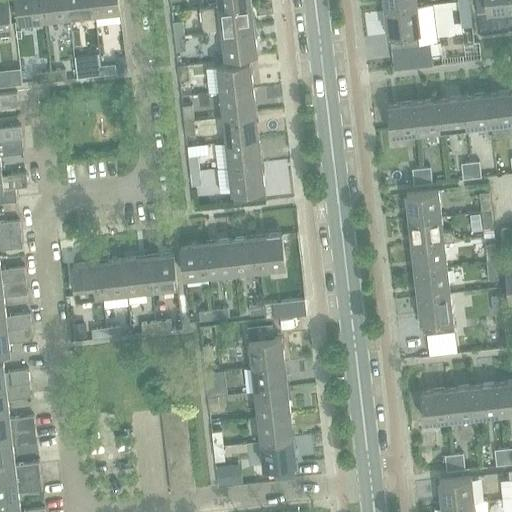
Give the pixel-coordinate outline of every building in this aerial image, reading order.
[(0,0),(0,30),(12,29),(8,0),(0,0)] [(16,0),(19,21),(45,18),(42,0),(16,0)] [(42,0),(45,18),(70,15),(67,0),(42,0)] [(67,0),(70,15),(95,12),(93,0),(67,0)] [(119,0),(93,0),(95,12),(120,9),(119,0)] [(384,0),(385,8),(417,5),(416,0),(384,0)] [(511,0),(486,0),(488,11),(511,8),(511,0)] [(205,32),(222,30),(254,26),(251,1),(219,5),(202,7),(205,32)] [(419,43),(418,31),(420,31),(417,5),(385,8),(388,34),(390,34),(392,46),(419,43)] [(463,26),(472,25),(470,7),(461,8),(463,26)] [(183,20),(173,21),(175,36),(184,35),(184,29),(183,20)] [(254,26),(222,30),(225,56),(257,52),(254,26)] [(184,35),(175,36),(177,50),(186,49),(184,35)] [(218,65),(221,90),(253,86),(250,61),(218,65)] [(115,63),(101,64),(102,74),(116,72),(115,63)] [(101,64),(86,66),(87,76),(102,74),(101,64)] [(188,64),(178,65),(180,80),(189,79),(188,64)] [(65,68),(51,70),(52,80),(67,78),(65,68)] [(51,70),(36,72),(37,81),(52,80),(51,70)] [(221,90),(223,115),(256,112),(253,86),(221,90)] [(491,122),(511,120),(511,89),(488,92),(491,122)] [(0,92),(0,107),(19,105),(17,91),(0,92)] [(466,125),(491,122),(488,92),(463,94),(466,125)] [(442,128),(466,125),(463,94),(439,97),(442,128)] [(417,130),(442,128),(439,97),(414,100),(417,130)] [(392,133),(417,130),(414,100),(388,103),(392,133)] [(192,104),(183,105),(185,120),(194,119),(192,104)] [(216,123),(214,123),(215,140),(226,139),(226,140),(259,137),(256,112),(223,115),(215,116),(216,123)] [(215,116),(194,119),(195,126),(214,123),(216,123),(215,116)] [(194,119),(185,120),(186,134),(196,133),(195,126),(194,119)] [(266,149),(283,146),(279,124),(262,126),(266,149)] [(0,140),(23,138),(21,125),(0,126),(0,140)] [(226,140),(229,165),(262,162),(259,137),(226,140)] [(0,140),(0,163),(1,164),(0,154),(24,152),(23,138),(0,140)] [(198,154),(189,155),(190,170),(200,169),(198,154)] [(479,161),(470,162),(472,177),(481,176),(479,161)] [(262,162),(229,165),(232,191),(265,187),(262,162)] [(470,162),(461,163),(463,178),(472,177),(470,162)] [(0,187),(16,186),(28,185),(26,171),(2,174),(1,164),(0,163),(0,187)] [(421,167),(412,168),(413,177),(414,184),(423,183),(421,167)] [(430,167),(421,167),(423,183),(432,182),(431,177),(430,167)] [(200,169),(190,170),(192,184),(202,183),(200,169)] [(0,187),(0,201),(18,200),(16,186),(0,187)] [(407,193),(410,219),(442,215),(439,189),(407,193)] [(489,192),(479,193),(482,211),(491,210),(489,192)] [(491,210),(482,211),(484,229),(493,228),(491,210)] [(412,244),(445,241),(442,215),(410,219),(412,244)] [(0,234),(21,233),(20,219),(0,221),(0,234)] [(503,243),(511,242),(511,238),(511,227),(501,228),(503,243)] [(282,232),(257,235),(260,268),(286,265),(282,232)] [(0,234),(0,258),(0,257),(0,248),(23,246),(21,233),(0,234)] [(257,235),(231,238),(235,271),(260,268),(257,235)] [(210,273),(235,271),(231,238),(206,241),(210,273)] [(185,276),(210,273),(206,241),(181,244),(185,276)] [(415,270),(448,266),(445,241),(412,244),(415,270)] [(495,243),(485,244),(488,262),(497,261),(495,243)] [(174,252),(149,255),(152,288),(178,285),(174,252)] [(127,290),(152,288),(149,255),(123,258),(127,290)] [(0,258),(0,281),(27,279),(25,266),(1,268),(0,258)] [(123,258),(98,261),(102,293),(115,292),(116,301),(126,300),(125,291),(127,290),(123,258)] [(77,296),(102,293),(98,261),(73,264),(77,296)] [(497,261),(488,262),(490,280),(499,279),(497,261)] [(415,270),(418,296),(450,292),(448,266),(415,270)] [(0,281),(0,305),(5,305),(4,295),(28,292),(27,279),(0,281)] [(453,318),(450,292),(418,296),(421,322),(453,318)] [(494,313),(503,312),(501,294),(491,295),(494,313)] [(306,298),(273,301),(275,317),(307,313),(306,306),(306,298)] [(264,302),(265,312),(266,318),(275,317),(273,301),(264,302)] [(264,302),(250,304),(251,314),(265,312),(264,302)] [(0,305),(0,328),(32,325),(30,312),(6,315),(5,305),(0,305)] [(228,307),(214,308),(215,318),(230,316),(228,307)] [(214,308),(199,310),(200,320),(215,318),(214,308)] [(171,319),(156,321),(157,330),(172,329),(171,319)] [(86,321),(72,322),(74,337),(87,336),(86,321)] [(156,321),(141,323),(143,332),(157,330),(156,321)] [(248,326),(249,340),(252,365),(285,362),(282,336),(274,337),(272,323),(248,326)] [(32,325),(0,328),(0,352),(11,352),(10,341),(33,339),(32,325)] [(121,325),(106,327),(107,336),(122,335),(121,325)] [(106,327),(92,328),(93,338),(107,336),(106,327)] [(448,338),(429,340),(431,353),(449,351),(448,338)] [(212,344),(202,345),(203,352),(213,351),(212,344)] [(213,351),(203,352),(204,360),(214,359),(213,351)] [(0,361),(0,384),(30,382),(28,368),(5,371),(4,361),(0,361)] [(252,365),(255,390),(288,387),(285,362),(252,365)] [(499,412),(511,410),(511,379),(496,382),(499,412)] [(216,380),(206,381),(208,396),(218,395),(216,380)] [(0,384),(0,408),(9,408),(8,398),(32,395),(30,382),(0,384)] [(475,415),(499,412),(496,382),(471,384),(475,415)] [(450,418),(475,415),(471,384),(447,387),(450,418)] [(255,390),(258,416),(291,412),(288,387),(255,390)] [(425,421),(450,418),(447,387),(421,390),(425,421)] [(218,395),(208,396),(210,410),(219,409),(218,395)] [(0,408),(0,431),(35,428),(34,415),(10,417),(9,408),(0,408)] [(186,408),(162,411),(164,423),(187,420),(186,408)] [(258,416),(261,441),(293,437),(291,412),(258,416)] [(187,420),(164,423),(165,434),(189,431),(187,420)] [(0,431),(0,456),(14,454),(13,444),(37,441),(35,428),(0,431)] [(222,430),(212,431),(214,446),(223,445),(222,430)] [(189,431),(165,434),(166,446),(190,443),(189,431)] [(293,437),(261,441),(264,466),(296,462),(293,437)] [(190,443),(166,446),(168,457),(191,454),(190,443)] [(223,445),(214,446),(216,460),(225,459),(223,445)] [(511,446),(503,448),(505,463),(511,462),(511,446)] [(503,448),(494,449),(496,464),(505,463),(503,448)] [(463,453),(454,454),(456,469),(465,468),(463,453)] [(15,463),(14,454),(0,456),(0,478),(41,474),(39,461),(15,463)] [(191,454),(168,457),(169,469),(193,466),(191,454)] [(454,454),(445,455),(446,470),(456,469),(454,454)] [(240,464),(216,466),(219,487),(243,484),(240,464)] [(193,466),(169,469),(170,480),(194,477),(193,466)] [(0,478),(0,502),(20,500),(18,490),(42,488),(41,474),(0,478)] [(441,505),(474,502),(471,476),(438,479),(441,505)] [(194,477),(170,480),(172,492),(195,489),(194,477)] [(21,510),(20,500),(0,502),(0,511),(45,511),(45,507),(21,510)] [(475,511),(474,502),(441,505),(442,511),(475,511)]
